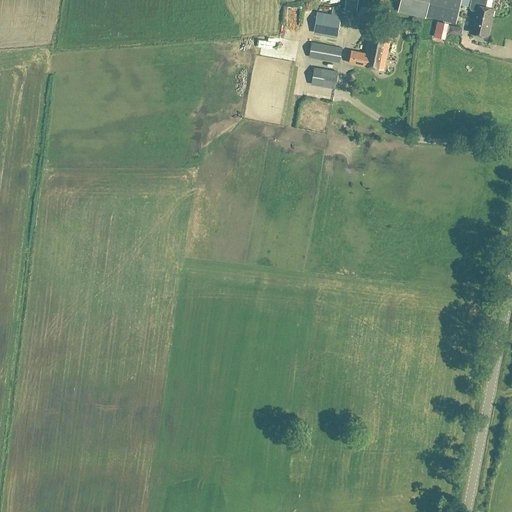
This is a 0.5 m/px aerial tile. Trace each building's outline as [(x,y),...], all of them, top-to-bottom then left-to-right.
[(346,0),(344,9),(357,12),(358,0),(346,0)] [(429,0),(426,16),(437,19),(440,0),(429,0)] [(475,10),(473,18),(490,22),(493,8),(485,7),(486,0),(474,0),(474,1),(471,0),(469,7),(471,9),(475,10)] [(375,14),(371,6),(361,6),(357,14),(361,21),(370,22),(375,14)] [(337,37),(341,15),(342,8),(333,7),(331,14),(318,11),(313,33),(337,37)] [(473,18),(470,32),(487,36),(490,22),(473,18)] [(446,39),(449,24),(438,21),(434,37),(446,39)] [(462,36),(463,29),(453,26),(452,34),(462,36)] [(360,65),(383,70),(390,37),(369,32),(365,53),(363,52),(351,50),(348,62),(360,65)] [(340,63),(343,47),(311,42),(309,57),(340,63)] [(311,85),(335,89),(338,71),(315,67),(311,85)]
